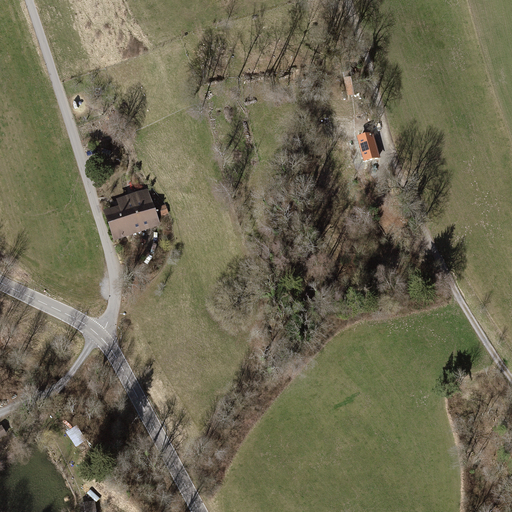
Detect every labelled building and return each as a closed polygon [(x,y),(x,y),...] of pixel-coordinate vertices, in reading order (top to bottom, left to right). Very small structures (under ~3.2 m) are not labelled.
[(360,90),(356,69),(345,71),(350,93),(360,90)] [(308,91),(313,79),(307,77),(303,89),(308,91)] [(366,161),(378,158),(372,136),(360,139),(366,161)] [(106,215),(115,240),(159,225),(148,193),(131,198),(133,205),(106,215)] [(166,206),(160,209),(162,215),(168,213),(166,206)] [(85,443),(79,429),(69,433),(75,448),(85,443)] [(85,511),(95,511),(95,502),(84,504),(85,511)]
